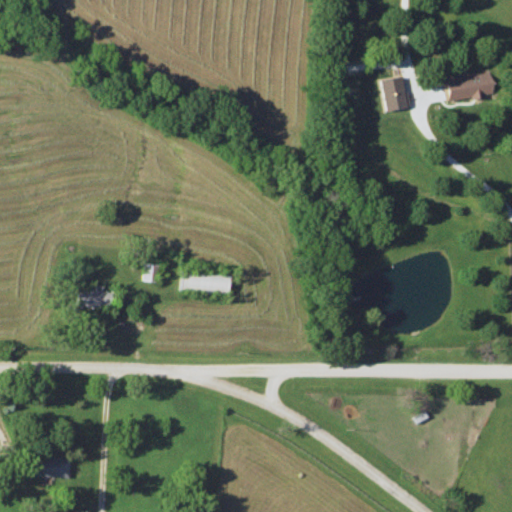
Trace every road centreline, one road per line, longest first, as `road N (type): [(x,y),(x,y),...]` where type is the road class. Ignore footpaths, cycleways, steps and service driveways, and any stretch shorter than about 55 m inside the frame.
road 1 (residential): [(283,371),(0,370)]
road 2 (residential): [(283,371),(511,369)]
road 3 (residential): [(422,511),(275,407),(269,390),(283,371)]
